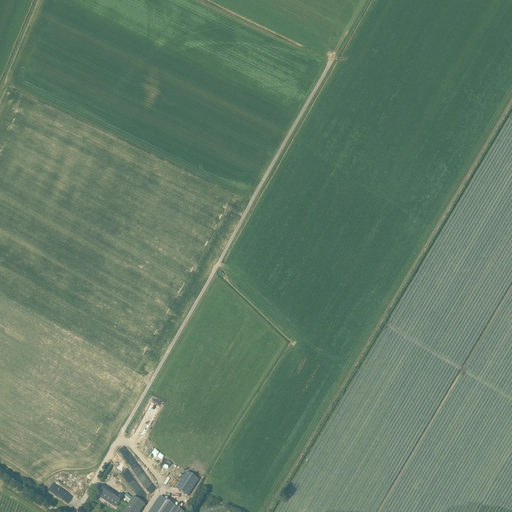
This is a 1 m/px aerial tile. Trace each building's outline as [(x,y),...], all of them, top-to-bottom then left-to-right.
[(116,457),(111,461),(116,466),(121,462),(116,457)] [(199,480),(186,472),(175,489),(188,497),(199,480)] [(121,492),(114,504),(117,506),(124,495),(121,492)] [(140,511),(145,505),(133,497),(123,511),(140,511)] [(182,511),(160,497),(149,511),(182,511)]
